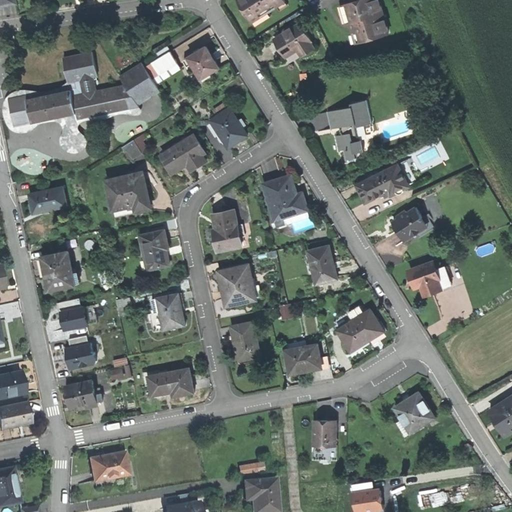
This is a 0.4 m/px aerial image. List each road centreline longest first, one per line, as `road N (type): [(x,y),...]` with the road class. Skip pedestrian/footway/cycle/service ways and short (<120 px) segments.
road 1 (residential): [(290,135),(189,206),(187,228),(227,407)]
road 2 (residential): [(60,441),(6,193)]
road 3 (residential): [(290,135),(418,340)]
road 4 (residential): [(227,407),(346,384),(418,340)]
road 5 (residential): [(0,27),(172,0)]
road 6 (residential): [(60,441),(227,407)]
road 7 (residential): [(511,482),(418,340)]
road 8 (unknown): [(72,511),(201,492),(220,497),(224,508)]
road 9 (residential): [(204,0),(290,135)]
